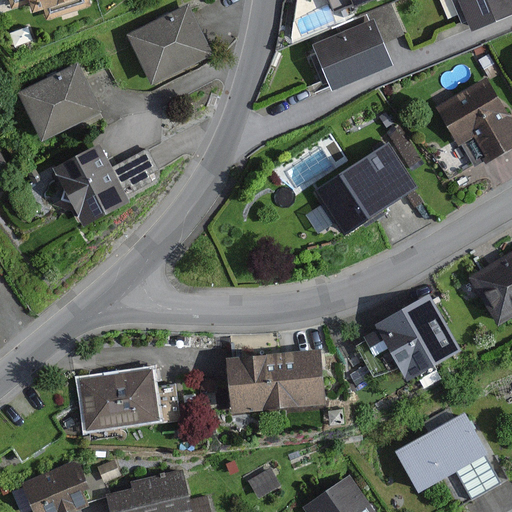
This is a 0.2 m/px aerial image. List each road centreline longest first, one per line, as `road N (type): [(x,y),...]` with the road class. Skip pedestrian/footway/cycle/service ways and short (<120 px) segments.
road 1 (residential): [(108,293),(184,310),(310,304),(362,287),(511,204)]
road 2 (residential): [(108,293),(169,237),(229,149),(272,0)]
road 3 (residential): [(108,293),(0,379)]
